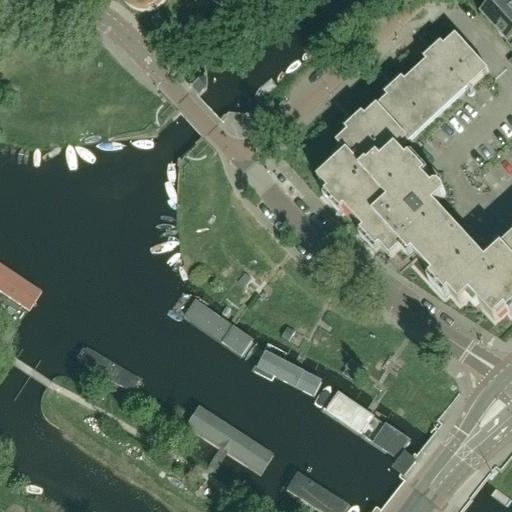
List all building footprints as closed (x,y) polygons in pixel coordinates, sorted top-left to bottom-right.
[(114,0),(119,10),(137,21),(159,19),(174,5),(175,0),(114,0)] [(208,0),(215,4),(230,13),(237,0),(208,0)] [(482,13),(480,14),(481,15),(481,16),(482,17),(483,17),(497,33),(511,49),(511,58),(508,62),(511,67),(511,7),(505,0),(492,0),(491,2),(491,4),(489,6),(482,13)] [(511,249),(483,276),(470,262),(474,258),(446,228),(438,219),(442,215),(435,207),(446,197),(446,193),(441,188),(436,187),(434,189),(432,188),(442,179),(406,140),(467,84),(471,89),(489,73),(456,37),(445,47),(440,42),(422,58),(427,63),(405,83),(401,78),(383,94),(388,99),(366,119),(361,114),(344,130),(349,135),(337,146),(347,156),(319,182),(330,194),(324,199),(340,216),(345,211),(365,232),(360,238),(376,255),(381,250),(392,262),(397,257),(404,265),(415,255),(420,261),(435,277),(429,282),(445,299),(451,294),(461,306),(472,296),(496,322),(508,311),(511,316),(511,249)] [(206,90),(207,78),(195,77),(187,84),(198,97),(206,90)] [(34,173),(0,150),(0,174),(24,190),(34,173)] [(0,271),(0,293),(29,313),(40,297),(0,271)] [(273,347),(189,292),(178,309),(262,364),(273,347)] [(154,384),(73,326),(61,342),(143,400),(154,384)] [(292,345),(298,335),(291,331),(285,342),(292,345)] [(345,392),(282,351),(271,368),(334,409),(345,392)] [(358,379),(369,384),(373,377),(362,372),(358,379)] [(429,446),(356,399),(345,416),(418,463),(429,446)] [(186,427),(259,477),(271,459),(198,409),(186,427)] [(406,477),(415,465),(404,456),(395,468),(406,477)] [(336,511),(274,472),(263,489),(299,511),(336,511)] [(511,511),(511,506),(483,487),(472,503),(484,511),(511,511)]
